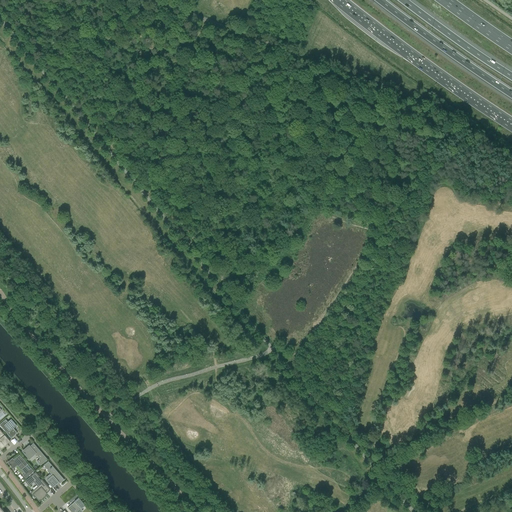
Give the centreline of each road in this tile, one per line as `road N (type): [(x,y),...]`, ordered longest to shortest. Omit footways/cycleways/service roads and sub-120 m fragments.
road 1 (trunk): [(341,0),(511,121)]
road 2 (unclassified): [(321,63),(150,0)]
road 3 (motorway): [(379,0),(511,95)]
road 4 (track): [(321,63),(458,117)]
road 5 (motorway): [(511,77),(401,0)]
